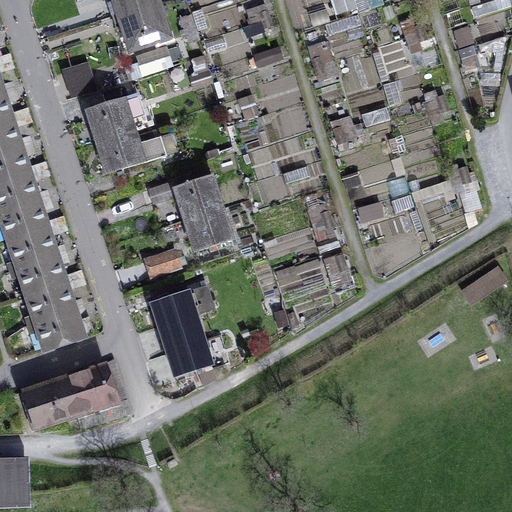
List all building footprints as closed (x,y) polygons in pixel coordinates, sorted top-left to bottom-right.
[(135,10),(136,13),(158,6),(155,0),(114,0),(115,3),(108,5),(112,17),(135,10)] [(357,8),(354,0),(337,0),(341,13),(357,8)] [(130,52),(168,40),(158,6),(136,13),(135,10),(112,17),(116,30),(122,28),(130,52)] [(0,58),(0,72),(0,74),(15,69),(10,55),(0,58)] [(192,78),(195,89),(213,84),(209,73),(192,78)] [(112,104),(138,96),(133,81),(108,89),(112,104)] [(0,126),(12,122),(3,95),(0,96),(0,126)] [(134,132),(149,127),(139,96),(138,96),(112,104),(88,112),(98,143),(134,132)] [(14,114),(19,128),(33,123),(28,109),(14,114)] [(0,156),(21,149),(12,122),(0,126),(0,156)] [(160,140),(139,146),(134,132),(98,143),(108,174),(165,157),(160,140)] [(0,186),(30,176),(21,149),(0,156),(0,186)] [(32,168),(36,182),(50,177),(46,163),(32,168)] [(178,197),(186,221),(222,209),(209,171),(149,190),(154,205),(178,197)] [(0,216),(39,203),(30,176),(0,186),(0,216)] [(0,224),(3,223),(9,243),(48,230),(39,203),(0,216),(0,224)] [(196,252),(232,240),(222,209),(186,221),(196,252)] [(50,222),(54,236),(68,231),(64,218),(50,222)] [(16,263),(10,265),(12,272),(57,257),(48,230),(9,243),(16,263)] [(179,267),(175,253),(147,262),(152,276),(179,267)] [(14,280),(21,277),(27,297),(66,284),(57,257),(12,272),(14,280)] [(498,270),(463,293),(471,306),(507,282),(498,270)] [(67,276),(72,290),(86,285),(81,272),(67,276)] [(34,317),(27,319),(30,326),(75,311),(66,284),(27,297),(34,317)] [(162,302),(153,305),(164,341),(200,330),(195,316),(214,310),(207,288),(169,300),(162,302)] [(38,332),(45,352),(85,339),(75,311),(30,326),(32,334),(38,332)] [(276,315),(280,327),(287,325),(284,313),(276,315)] [(82,320),(87,334),(94,332),(89,318),(82,320)] [(200,330),(164,341),(176,377),(185,374),(193,371),(198,369),(211,365),(200,330)] [(117,403),(77,417),(81,430),(131,413),(114,362),(105,365),(117,403)] [(117,403),(105,365),(64,379),(77,417),(117,403)] [(203,385),(215,378),(211,365),(198,369),(203,385)] [(77,417),(64,379),(24,392),(37,430),(77,417)] [(0,509),(32,508),(30,459),(0,459),(0,465),(26,464),(28,505),(0,505),(0,509)] [(0,505),(28,505),(26,464),(0,465),(0,505)]
